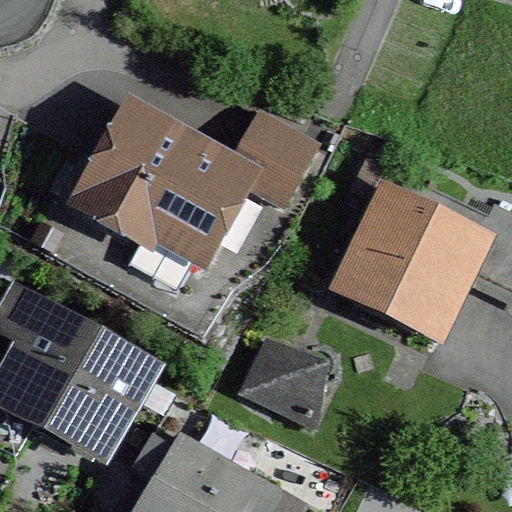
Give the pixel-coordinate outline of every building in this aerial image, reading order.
[(135,120),(87,206),(145,238),(151,228),(199,255),(240,182),(280,204),(311,148),(263,121),(232,175),(135,120)] [(453,303),(467,274),(511,295),(511,217),(495,209),(489,222),(385,172),(369,204),(382,210),(345,286),(423,324),(437,295),(453,303)] [(124,410),(157,429),(175,397),(151,384),(153,380),(146,373),(45,317),(0,396),(0,397),(101,453),(124,410)] [(308,424),(315,410),(309,408),(325,375),(268,347),(245,394),(308,424)] [(251,467),(266,440),(175,397),(157,429),(132,472),(161,489),(147,511),(291,511),(295,506),(251,481),(257,470),(251,467)]
